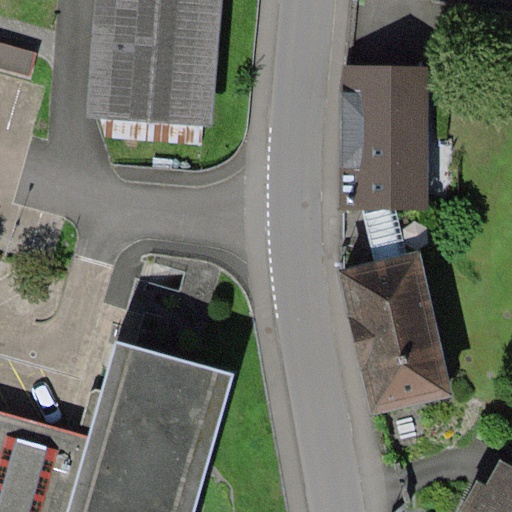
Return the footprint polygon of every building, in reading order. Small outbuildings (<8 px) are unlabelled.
[(103,0),(93,112),(200,121),(210,0),(103,0)] [(345,69),(342,212),(420,214),(422,105),(423,71),(345,69)] [(342,278),(372,411),(445,397),(415,261),(350,276),(342,278)] [(0,511),(196,511),(235,373),(113,339),(85,436),(0,412),(0,511)] [(511,511),(511,474),(502,468),(488,493),(475,486),(461,511),(463,511),(511,511)]
